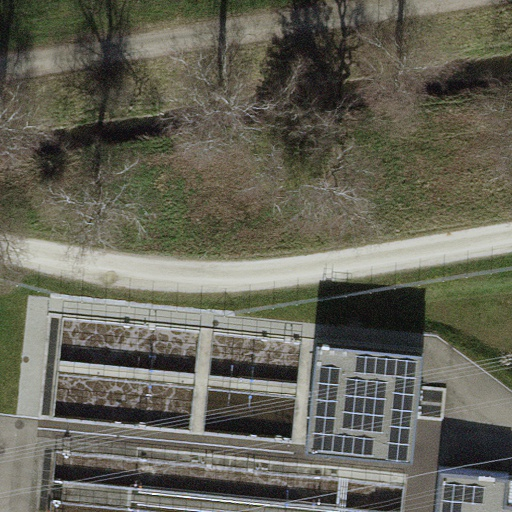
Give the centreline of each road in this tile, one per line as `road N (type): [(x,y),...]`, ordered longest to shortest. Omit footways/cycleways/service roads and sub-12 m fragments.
road 1 (track): [(0,248),(214,284),(511,238)]
road 2 (track): [(0,67),(429,0)]
